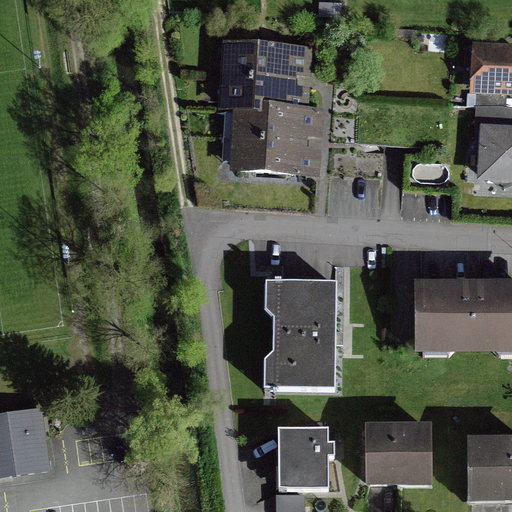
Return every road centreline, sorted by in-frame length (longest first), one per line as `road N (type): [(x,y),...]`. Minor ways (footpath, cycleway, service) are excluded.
road 1 (residential): [(235,511),(195,223),(511,242)]
road 2 (track): [(153,511),(73,0)]
road 3 (track): [(195,223),(184,202),(156,0)]
